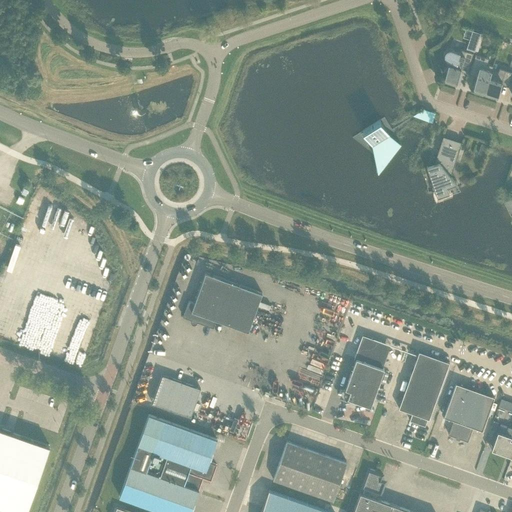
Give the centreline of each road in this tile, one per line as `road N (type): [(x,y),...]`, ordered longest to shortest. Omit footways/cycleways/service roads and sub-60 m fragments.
road 1 (unclassified): [(231,511),(262,421),(274,413),(511,495)]
road 2 (tertiary): [(511,299),(208,194)]
road 3 (residential): [(391,0),(424,100),(511,131)]
road 4 (secondary): [(105,389),(167,212)]
road 5 (residential): [(215,50),(115,51),(70,28),(46,0)]
road 6 (secondary): [(150,173),(0,111)]
road 7 (residential): [(215,50),(362,0)]
road 8 (unknown): [(274,413),(286,386),(283,352),(196,331)]
road 9 (secondary): [(60,511),(105,389)]
